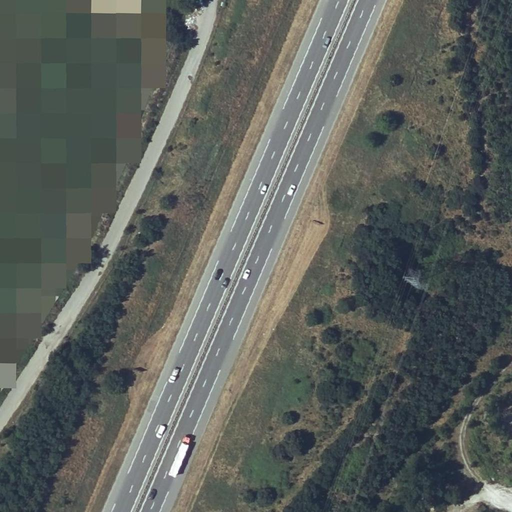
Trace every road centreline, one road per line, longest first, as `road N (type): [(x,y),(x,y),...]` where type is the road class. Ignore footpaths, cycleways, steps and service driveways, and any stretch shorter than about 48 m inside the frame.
road 1 (motorway): [(149,511),(367,0)]
road 2 (motorway): [(338,0),(120,511)]
road 3 (unclassified): [(0,422),(111,240),(211,0)]
road 4 (track): [(511,359),(477,396),(460,429),(459,459),(479,489),(511,511)]
